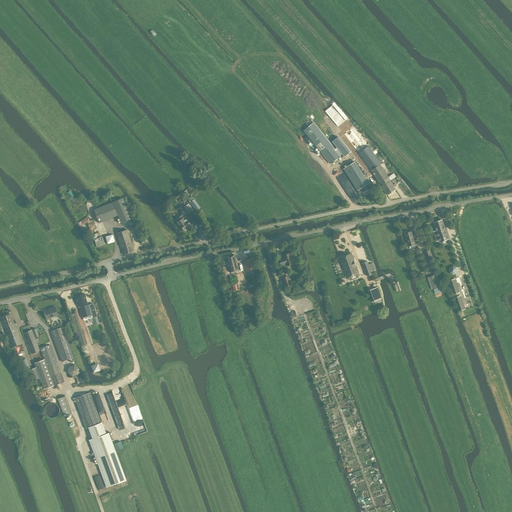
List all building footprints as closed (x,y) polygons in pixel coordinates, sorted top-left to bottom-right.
[(314,123),(304,131),(330,164),(340,156),(314,123)] [(339,137),(332,142),(342,153),(348,148),(339,137)] [(388,177),(381,165),(382,164),(369,146),(359,153),(371,170),(387,195),(396,189),(391,180),(396,177),(394,173),(388,177)] [(348,148),(342,153),(345,157),(351,152),(348,148)] [(354,162),(343,169),(349,178),(360,171),(354,162)] [(349,178),(358,190),(360,188),(368,183),(360,171),(349,178)] [(368,183),(360,188),(363,193),(371,188),(368,183)] [(182,197),(181,198),(183,201),(189,196),(187,192),(182,196),(182,197)] [(122,198),(113,202),(122,224),(131,220),(122,198)] [(99,223),(117,215),(112,202),(93,210),(99,223)] [(186,205),(182,208),(187,215),(191,211),(186,205)] [(179,220),(177,221),(183,230),(191,225),(186,219),(185,219),(184,218),(182,215),(178,218),(179,220)] [(84,234),(89,231),(84,224),(89,220),(87,217),(81,221),(78,223),(84,234)] [(440,242),(449,239),(442,220),(434,223),(436,231),(433,232),(434,235),(437,234),(440,242)] [(136,223),(129,226),(132,232),(138,230),(136,223)] [(127,230),(116,233),(123,254),(133,251),(127,230)] [(412,231),(405,233),(409,246),(409,249),(410,249),(415,247),(416,246),(415,244),(412,231)] [(96,247),(105,244),(102,236),(94,239),(96,247)] [(290,254),(290,253),(282,255),(283,258),(279,259),(281,265),(285,264),(286,265),(293,263),(291,259),(294,258),(292,253),(290,254)] [(351,253),(340,257),(347,277),(359,273),(351,253)] [(222,265),(228,264),(230,272),(239,270),(235,255),(226,257),(227,260),(221,262),(222,265)] [(255,269),(253,258),(243,261),(246,271),(255,269)] [(367,262),(363,263),(367,276),(372,274),(371,271),(374,270),(375,270),(372,263),(369,264),(368,261),(367,262)] [(432,289),(433,289),(435,294),(441,292),(439,287),(441,286),(437,274),(428,277),(432,289)] [(454,279),(448,281),(458,311),(464,309),(459,296),(458,293),(458,292),(454,279)] [(377,288),(368,291),(372,301),(381,298),(377,288)] [(83,293),(75,296),(79,308),(80,307),(82,317),(83,317),(84,320),(93,317),(97,316),(93,303),(88,305),(84,293),(83,293)] [(43,311),(47,320),(51,319),(51,318),(58,315),(55,307),(50,308),(51,309),(43,311)] [(76,312),(70,314),(76,336),(78,336),(81,346),(86,344),(81,330),(76,312)] [(12,347),(22,343),(12,319),(10,313),(1,317),(12,347)] [(63,327),(50,331),(61,361),(73,357),(63,327)] [(32,330),(24,333),(32,353),(39,350),(32,330)] [(41,348),(54,385),(64,381),(56,360),(51,345),(41,348)] [(43,359),(34,363),(44,389),(53,386),(43,359)] [(69,367),(67,372),(72,376),(78,374),(79,368),(74,364),(69,367)] [(36,368),(28,371),(33,382),(40,379),(36,368)] [(90,392),(75,398),(86,428),(88,427),(92,439),(90,440),(107,487),(126,480),(108,433),(104,434),(100,423),(101,422),(90,392)] [(57,399),(64,416),(71,413),(65,396),(57,399)] [(59,411),(59,409),(58,408),(58,407),(57,406),(56,405),(55,404),(54,404),(52,404),(51,404),(50,404),(48,404),(47,405),(46,406),(46,408),(45,409),(45,410),(45,411),(45,413),(46,414),(47,415),(48,416),(49,417),(50,417),(51,418),(53,418),(54,417),(55,417),(57,416),(58,415),(58,413),(59,412),(59,411)]
